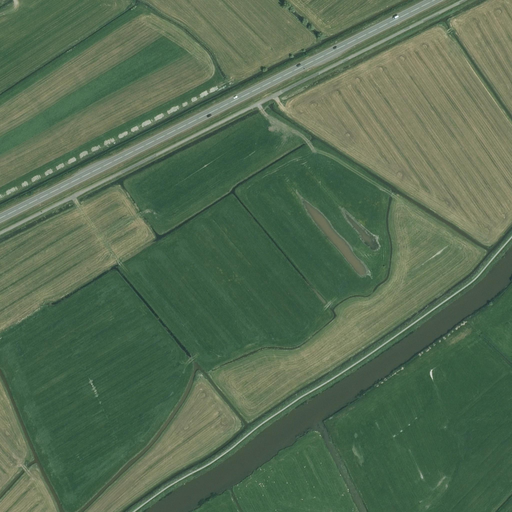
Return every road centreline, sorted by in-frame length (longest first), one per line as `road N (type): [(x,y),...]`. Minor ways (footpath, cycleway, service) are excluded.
road 1 (unclassified): [(0,233),(464,0)]
road 2 (trunk): [(0,218),(434,0)]
